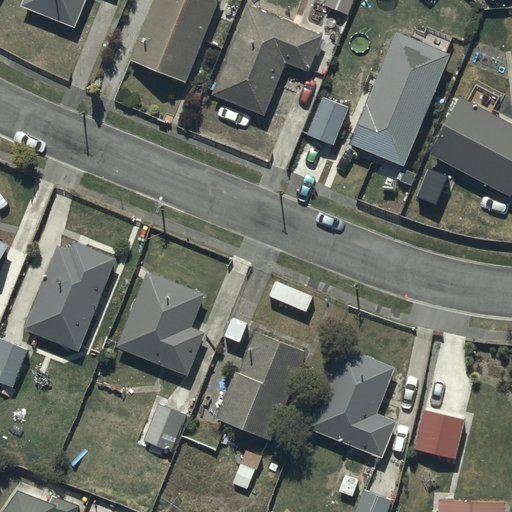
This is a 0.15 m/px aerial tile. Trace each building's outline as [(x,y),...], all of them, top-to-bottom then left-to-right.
[(19,0),(20,0),(74,22),(82,0),(19,0)] [(216,0),(149,0),(128,53),(184,76),(216,0)] [(263,110),(285,56),(307,64),(322,29),(250,0),(247,0),(212,89),(263,110)] [(352,0),(324,0),(348,10),(352,0)] [(400,39),(356,149),(407,169),(451,59),(400,39)] [(511,117),(458,90),(428,146),(509,189),(511,183),(511,117)] [(349,110),(324,100),(309,137),(334,148),(349,110)] [(69,243),(57,239),(24,324),(78,345),(115,251),(73,234),(69,243)] [(0,255),(8,240),(0,235),(0,255)] [(204,291),(147,265),(116,340),(187,370),(205,327),(191,321),(204,291)] [(312,292),(276,275),(269,289),(305,306),(312,292)] [(270,433),(306,346),(252,324),(224,395),(219,393),(214,405),(217,407),(215,411),(270,433)] [(0,377),(12,382),(27,345),(0,334),(0,377)] [(394,360),(341,340),(308,422),(382,451),(396,415),(375,407),(394,360)] [(187,408),(159,397),(143,435),(172,447),(187,408)] [(466,421),(426,412),(418,450),(457,459),(466,421)] [(0,511),(75,511),(81,500),(53,488),(51,493),(19,478),(0,505),(0,511)] [(384,511),(391,495),(364,483),(351,511),(384,511)]
